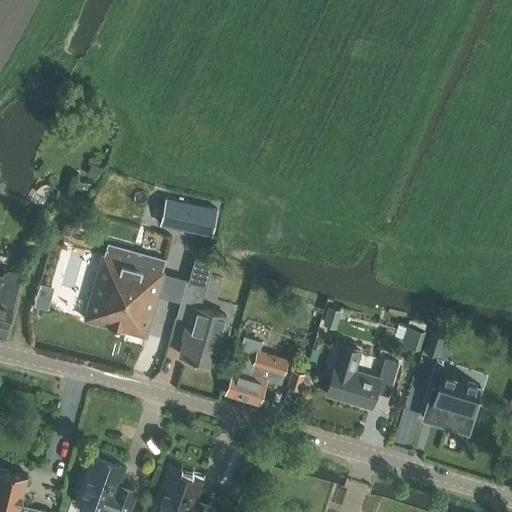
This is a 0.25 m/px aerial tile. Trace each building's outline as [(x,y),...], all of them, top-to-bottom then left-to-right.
[(92,163),(87,175),(96,179),(102,167),(92,163)] [(215,232),(221,206),(170,195),(164,221),(215,232)] [(167,267),(170,255),(111,239),(108,251),(106,251),(88,316),(150,333),(167,267)] [(180,313),(180,315),(188,319),(187,327),(190,328),(182,355),(213,364),(227,313),(203,306),(215,264),(194,258),(187,281),(190,282),(180,313)] [(0,321),(9,324),(22,274),(9,270),(4,272),(3,276),(0,275),(0,321)] [(329,306),(323,324),(337,328),(342,310),(329,306)] [(410,318),(409,322),(408,326),(399,324),(398,330),(416,335),(414,342),(424,345),(429,323),(410,318)] [(430,329),(424,350),(439,355),(446,333),(446,331),(431,326),(430,329)] [(237,370),(229,393),(266,405),(268,399),(262,397),(268,379),(281,383),(289,359),(260,349),(263,341),(244,335),(233,369),(237,370)] [(380,379),(356,372),(363,349),(345,344),(330,395),(372,407),(377,392),(388,395),(399,359),(387,355),(380,379)] [(306,374),(294,370),(289,386),(302,390),(306,374)] [(433,388),(424,418),(468,432),(478,401),(476,401),(480,385),(440,372),(435,389),(433,388)] [(92,511),(129,511),(135,497),(116,491),(125,466),(98,456),(91,476),(86,474),(76,502),(94,509),(92,511)] [(0,468),(0,511),(3,511),(53,511),(20,504),(27,475),(0,468)] [(195,511),(192,511),(202,480),(175,471),(168,491),(163,489),(154,511),(195,511)]
